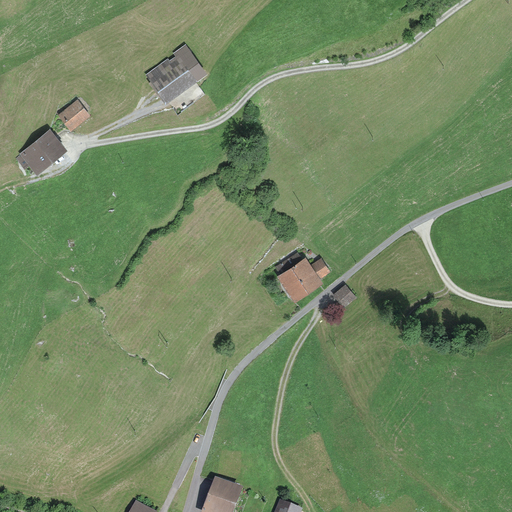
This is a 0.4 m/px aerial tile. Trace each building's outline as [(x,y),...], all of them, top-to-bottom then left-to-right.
[(186,48),(148,75),(167,103),(205,76),(186,48)] [(89,117),(77,102),(60,116),(72,130),(89,117)] [(63,153),(49,135),(23,154),(37,172),(63,153)] [(302,260),(279,275),(296,302),(319,287),(317,283),(329,275),(320,261),(308,269),(302,260)] [(355,297),(345,285),(334,294),(344,306),(355,297)] [(207,511),(229,511),(239,487),(216,479),(204,511),(207,511)] [(298,511),(300,509),(282,501),(276,511),(298,511)] [(153,511),(137,502),(131,511),(153,511)]
